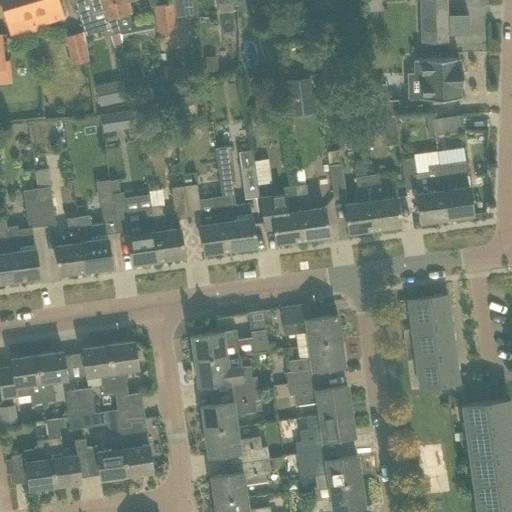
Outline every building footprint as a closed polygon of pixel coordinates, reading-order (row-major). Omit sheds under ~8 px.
[(36,30),(35,27),(34,15),(29,0),(0,0),(0,1),(11,38),(36,30)] [(29,0),(34,15),(35,27),(53,21),(64,17),(58,0),(29,0)] [(103,9),(106,20),(110,35),(120,32),(118,17),(113,0),(88,0),(92,12),(103,9)] [(130,13),(127,2),(133,0),(113,0),(118,17),(130,13)] [(231,0),(216,0),(217,3),(218,3),(219,12),(232,11),(231,0)] [(235,0),(236,12),(250,11),(249,0),(235,0)] [(380,0),(368,0),(368,10),(381,10),(380,0)] [(447,0),(420,0),(422,42),(448,41),(447,0)] [(174,3),(153,6),(156,37),(178,35),(174,3)] [(151,18),(128,22),(132,41),(155,37),(151,18)] [(82,32),(65,37),(71,65),(89,61),(82,32)] [(415,73),(422,73),(423,99),(460,98),(460,84),(463,84),(462,70),(459,70),(459,58),(414,59),(415,73)] [(311,96),(309,79),(286,81),(289,99),(311,96)] [(124,81),(112,83),(117,102),(128,99),(124,81)] [(372,116),(399,115),(398,99),(386,100),(386,83),(370,84),(372,116)] [(170,95),(171,113),(194,112),(193,93),(170,95)] [(138,111),(152,108),(149,97),(135,100),(138,111)] [(433,119),(435,135),(464,130),(462,114),(433,119)] [(385,145),(398,143),(395,115),(381,117),(385,145)] [(446,218),(439,165),(428,167),(429,173),(415,175),(413,157),(401,159),(405,189),(416,187),(418,194),(416,194),(420,222),(446,218)] [(473,214),(465,161),(439,165),(446,218),(473,214)] [(341,163),(330,164),(329,164),(333,196),(346,194),(341,163)] [(245,198),(259,196),(254,165),(241,167),(245,198)] [(366,176),(374,228),(401,225),(397,197),(381,199),(378,174),(366,176)] [(374,228),(366,176),(355,177),(359,203),(344,205),(348,232),(374,228)] [(118,180),(109,181),(111,193),(112,193),(120,192),(118,180)] [(184,185),(188,217),(201,215),(197,183),(184,185)] [(305,184),(295,185),(302,239),(328,235),(324,207),(309,210),(305,184)] [(171,187),(176,219),(188,217),(184,185),(171,187)] [(259,196),(261,210),(264,230),(274,228),(276,242),(302,239),(295,185),(283,187),(284,192),(259,196)] [(42,225),(55,223),(50,186),(36,188),(38,195),(42,225)] [(239,210),(236,207),(234,194),(222,196),(230,249),(256,245),(252,218),(240,219),(239,210)] [(28,227),(42,225),(38,195),(24,198),(28,227)] [(214,223),(201,225),(200,225),(204,253),(230,249),(222,196),(211,197),(214,223)] [(124,199),(112,201),(116,232),(129,230),(124,199)] [(104,233),(116,232),(112,201),(100,202),(104,233)] [(161,204),(150,206),(157,259),(184,255),(180,228),(165,230),(161,204)] [(157,259),(150,206),(139,207),(143,233),(128,235),(131,263),(157,259)] [(78,216),(85,270),(112,266),(107,238),(93,240),(90,215),(78,216)] [(55,245),(59,273),(85,270),(78,216),(66,218),(70,243),(55,245)] [(0,281),(12,280),(5,227),(4,219),(0,219),(0,281)] [(12,280),(39,276),(33,231),(18,233),(17,225),(5,227),(12,280)] [(407,300),(411,330),(451,324),(447,294),(418,298),(407,300)] [(297,346),(309,344),(340,340),(336,315),(310,318),(308,304),(281,308),(286,335),(295,334),(297,346)] [(455,354),(451,324),(411,330),(415,360),(455,354)] [(268,350),(268,345),(265,325),(250,327),(251,336),(237,338),(235,330),(222,332),(222,331),(192,335),(195,361),(226,356),(241,354),(268,350)] [(340,340),(309,344),(311,357),(289,360),(290,371),(286,372),(288,384),(315,380),(314,370),(344,365),(340,340)] [(114,392),(117,409),(117,410),(143,406),(141,392),(127,394),(126,390),(123,370),(138,368),(134,341),(108,345),(114,392)] [(114,392),(108,345),(82,349),(86,376),(101,374),(104,393),(114,392)] [(66,379),(62,351),(37,355),(43,402),(56,400),(53,380),(66,379)] [(250,366),(242,367),(241,354),(226,356),(195,361),(199,386),(229,381),(230,391),(257,388),(256,377),(251,377),(250,366)] [(460,384),(455,354),(415,360),(420,390),(460,384)] [(17,397),(31,395),(32,403),(43,402),(37,355),(11,359),(12,367),(0,369),(0,382),(2,395),(17,393),(17,397)] [(317,403),(319,415),(350,411),(346,385),(316,389),(315,380),(288,384),(289,395),(294,395),(296,406),(317,403)] [(91,387),(78,389),(80,405),(81,414),(94,413),(94,412),(91,387)] [(205,431),(235,426),(234,414),(256,411),(254,400),(259,399),(257,388),(230,391),(231,401),(201,406),(205,431)] [(511,511),(511,460),(503,399),(486,401),(462,404),(464,417),(467,417),(469,430),(466,431),(468,444),(471,443),(473,457),(469,457),(471,470),(475,470),(476,484),(473,484),(475,497),(478,496),(480,510),(477,510),(476,511),(511,511)] [(0,410),(1,423),(18,421),(16,403),(0,404),(0,410)] [(80,405),(67,407),(68,416),(81,414),(80,405)] [(143,406),(117,410),(126,475),(152,471),(143,406)] [(83,428),(107,425),(108,429),(111,450),(96,452),(100,479),(126,475),(117,410),(117,409),(105,411),(94,412),(94,413),(81,414),(83,428)] [(295,442),(297,455),(324,450),(322,441),(354,436),(350,411),(319,415),(306,417),(308,430),(299,431),(301,441),(295,442)] [(46,419),(48,437),(54,485),(81,481),(76,454),(62,456),(60,436),(57,418),(46,419)] [(209,456),(239,452),(240,462),(269,458),(267,445),(261,446),(259,436),(237,439),(235,426),(205,431),(209,456)] [(37,440),(38,447),(24,450),(24,454),(10,456),(15,483),(28,481),(29,489),(54,485),(48,437),(38,439),(37,440)] [(74,440),(76,449),(86,448),(84,438),(74,440)] [(424,492),(451,489),(446,442),(419,446),(424,492)] [(325,460),(324,450),(297,455),(298,464),(303,463),(305,476),(327,473),(329,485),(360,480),(357,455),(325,460)] [(269,458),(240,462),(242,472),(211,476),(215,501),(245,497),(243,485),(266,482),(264,470),(271,469),(269,458)] [(304,511),(331,511),(332,511),(364,506),(360,480),(329,485),(331,498),(308,501),(310,511),(305,511),(304,511)] [(269,511),(269,506),(247,509),(245,497),(215,501),(216,511),(269,511)]
